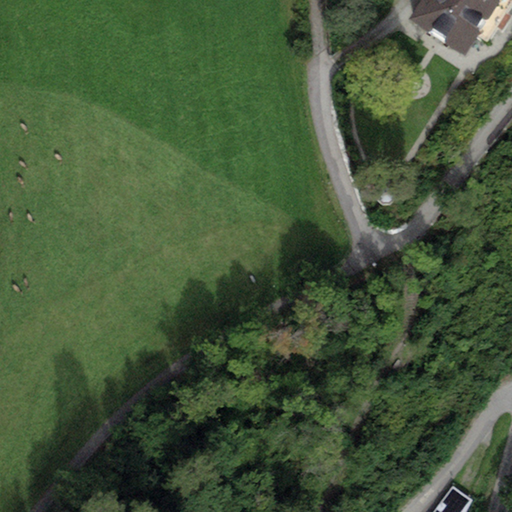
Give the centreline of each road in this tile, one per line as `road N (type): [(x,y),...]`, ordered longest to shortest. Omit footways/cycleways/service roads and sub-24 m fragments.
road 1 (unclassified): [(511,103),(401,244),(153,389),(81,457),(40,511)]
road 2 (residential): [(409,511),(496,402),(511,393)]
